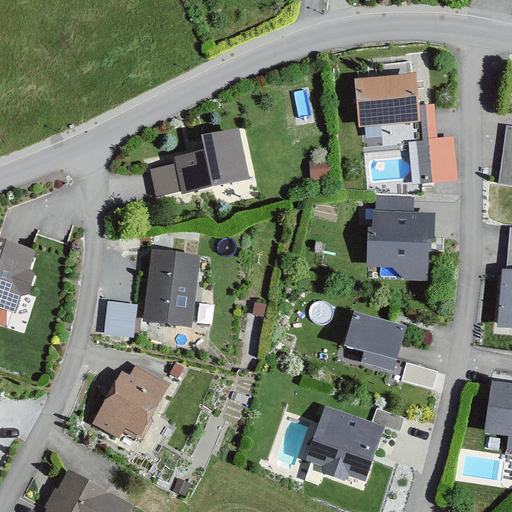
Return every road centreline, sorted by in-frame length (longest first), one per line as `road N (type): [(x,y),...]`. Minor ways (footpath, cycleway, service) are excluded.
road 1 (residential): [(479,33),(475,233),(424,511)]
road 2 (residential): [(93,141),(279,49),(394,24),(479,33)]
road 3 (residential): [(93,141),(91,285),(43,449),(6,511)]
